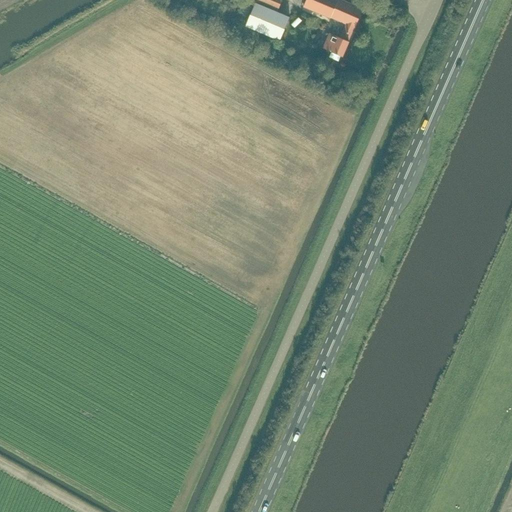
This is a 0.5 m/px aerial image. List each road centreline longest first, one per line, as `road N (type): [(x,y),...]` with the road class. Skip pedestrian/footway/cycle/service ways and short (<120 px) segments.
road 1 (primary): [(259,511),(483,0)]
road 2 (unclassified): [(212,511),(436,0)]
road 3 (track): [(0,74),(127,0)]
